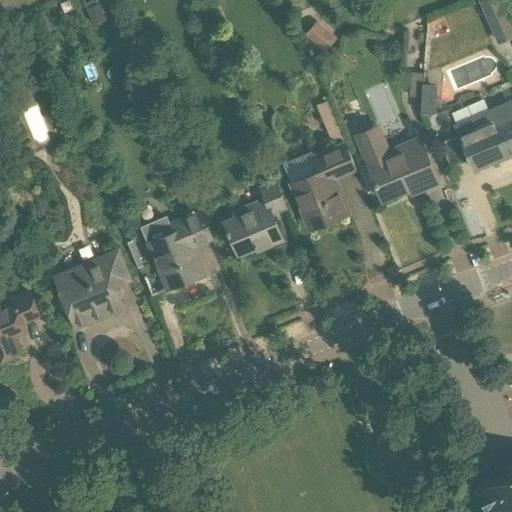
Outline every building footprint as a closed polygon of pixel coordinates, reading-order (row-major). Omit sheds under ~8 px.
[(87,8),(94,23),(105,19),(99,3),(87,8)] [(511,28),(503,6),(484,14),(497,44),(511,37),(511,28)] [(324,52),(337,38),(318,21),(305,35),(324,52)] [(423,84),(422,94),(420,111),(437,112),(439,85),(423,84)] [(469,157),(475,170),(511,154),(511,100),(456,124),(460,134),(441,142),(451,165),(469,157)] [(320,172),(291,184),(302,211),(306,209),(314,228),(336,219),(335,217),(348,212),(334,178),(357,169),(346,143),(327,101),(316,105),(334,148),(314,156),(320,172)] [(411,156),(408,151),(386,160),(377,138),(360,145),(369,167),(383,200),(421,184),(423,190),(439,183),(425,150),(411,156)] [(175,152),(154,153),(155,171),(176,170),(175,152)] [(287,207),(276,181),(261,188),(266,199),(250,206),(252,211),(225,223),(239,256),(271,243),(272,246),(285,241),(273,213),(287,207)] [(144,228),(150,242),(150,243),(162,272),(166,270),(173,287),(205,274),(193,247),(213,238),(202,212),(171,225),(167,218),(144,228)] [(131,280),(119,251),(103,257),(105,262),(87,270),(85,265),(56,277),(63,293),(59,295),(57,299),(62,310),(66,311),(69,310),(77,328),(125,308),(116,286),(131,280)] [(40,316),(29,291),(0,303),(0,359),(22,350),(16,335),(27,330),(24,323),(40,316)] [(511,511),(511,464),(503,468),(505,472),(502,474),(502,475),(476,486),(477,488),(474,489),(477,494),(475,495),(482,511),(511,511)]
